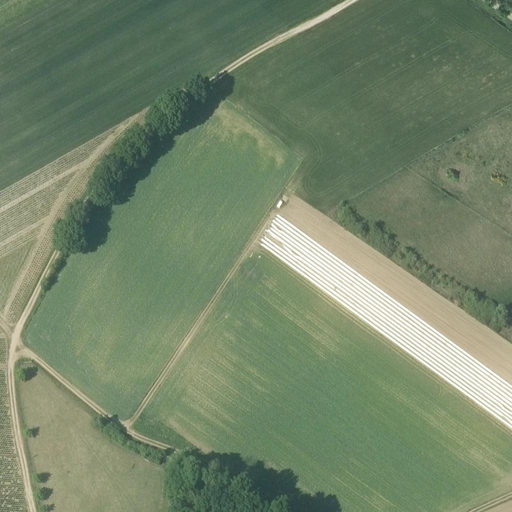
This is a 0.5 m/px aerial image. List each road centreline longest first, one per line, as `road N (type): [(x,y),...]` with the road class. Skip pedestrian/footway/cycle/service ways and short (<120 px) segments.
road 1 (track): [(353,0),(207,85),(101,179),(71,222),(14,337),(10,367),(35,511)]
road 2 (track): [(0,316),(27,352),(101,413),(270,511)]
